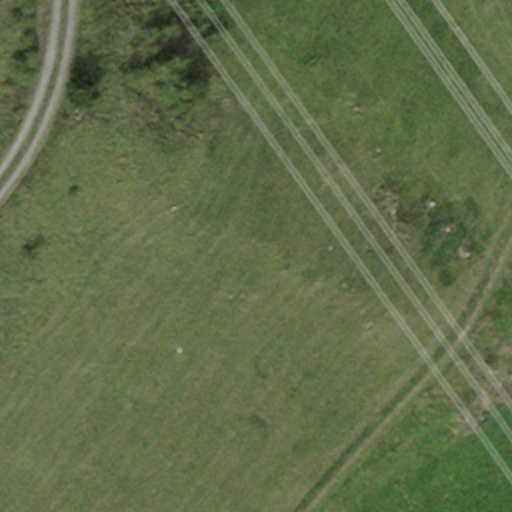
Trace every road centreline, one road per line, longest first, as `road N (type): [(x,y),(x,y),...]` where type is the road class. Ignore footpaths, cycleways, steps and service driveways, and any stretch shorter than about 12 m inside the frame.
road 1 (track): [(300,511),(450,339),(511,225)]
road 2 (track): [(0,182),(46,108),(64,0)]
